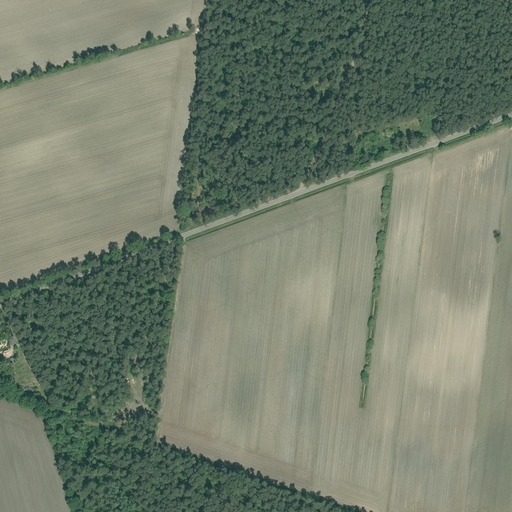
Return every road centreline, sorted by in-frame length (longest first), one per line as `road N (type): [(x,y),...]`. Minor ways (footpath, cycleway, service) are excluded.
road 1 (residential): [(511,114),(0,304)]
road 2 (track): [(297,194),(320,149),(368,0)]
